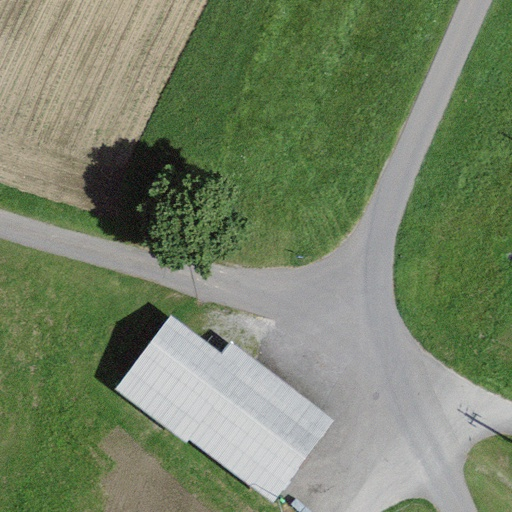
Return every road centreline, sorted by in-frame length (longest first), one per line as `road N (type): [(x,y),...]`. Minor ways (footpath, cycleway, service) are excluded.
road 1 (residential): [(0,222),(376,335)]
road 2 (unclassified): [(474,0),(378,220),(368,300),(376,335)]
road 3 (unclassified): [(376,335),(458,511)]
road 4 (residential): [(376,335),(511,411)]
